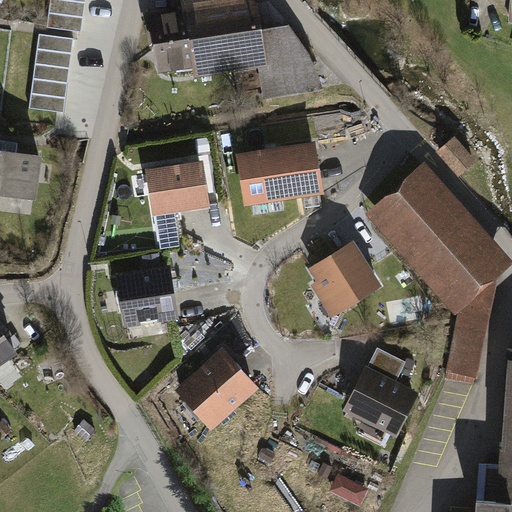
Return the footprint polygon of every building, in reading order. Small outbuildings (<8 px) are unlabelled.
[(51,0),(48,29),(81,33),(84,0),(51,0)] [(182,0),(184,11),(193,69),(194,77),(259,67),(264,100),(324,91),(288,28),(261,32),(257,7),(252,0),(182,0)] [(184,11),(147,17),(156,75),(193,69),(184,11)] [(65,114),(74,40),(40,35),(31,110),(65,114)] [(454,139),(438,155),(459,177),(476,161),(454,139)] [(0,141),(0,152),(2,153),(17,155),(19,144),(0,141)] [(313,144),(236,156),(244,208),(321,196),(313,144)] [(17,155),(2,153),(0,169),(0,197),(38,202),(44,158),(17,155)] [(511,258),(511,255),(425,158),(368,208),(456,308),(499,270),(511,258)] [(203,163),(145,170),(151,217),(157,216),(175,214),(208,210),(203,163)] [(175,214),(157,216),(161,250),(179,247),(175,214)] [(355,235),(308,265),(318,280),(311,284),(331,315),(384,280),(355,235)] [(168,267),(116,276),(124,328),(177,320),(168,267)] [(456,308),(447,369),(477,373),(499,270),(456,308)] [(0,329),(0,365),(17,353),(0,329)] [(511,511),(511,343),(510,343),(500,492),(476,490),(474,511),(511,511)] [(221,344),(175,388),(211,426),(258,383),(221,344)] [(379,346),(369,364),(396,378),(406,360),(379,346)] [(369,364),(366,363),(344,407),(397,433),(419,390),(396,378),(369,364)] [(145,370),(138,377),(145,385),(152,378),(145,370)] [(13,431),(4,421),(0,424),(0,437),(2,440),(13,431)] [(339,473),(331,490),(361,504),(369,487),(339,473)]
